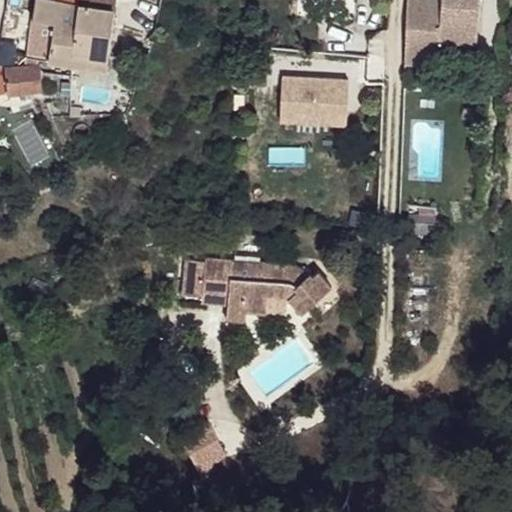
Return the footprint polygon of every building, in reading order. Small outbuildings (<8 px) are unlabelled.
[(42,0),(37,0),(33,22),(53,26),(47,61),(106,71),(108,58),(111,29),(112,12),(54,1),(42,0)] [(53,0),(54,1),(112,12),(113,12),(114,0),(53,0)] [(407,0),(405,64),(431,65),(437,58),(438,41),(476,42),(477,0),(407,0)] [(33,22),(29,58),(47,61),(53,26),(33,22)] [(0,66),(0,95),(10,94),(9,67),(9,65),(0,66)] [(41,66),(9,67),(10,94),(42,94),(41,66)] [(399,213),(399,230),(425,230),(426,215),(399,213)] [(205,244),(199,289),(226,292),(226,288),(243,290),(241,296),(262,299),(265,283),(274,283),(278,284),(289,303),(324,281),(314,263),(306,268),(297,259),(273,252),(205,244)] [(226,292),(222,309),(270,314),(274,283),(265,283),(262,299),(241,296),(243,290),(226,288),(226,292)] [(196,468),(225,454),(206,417),(177,431),(196,468)] [(323,511),(319,499),(285,509),(286,511),(323,511)]
